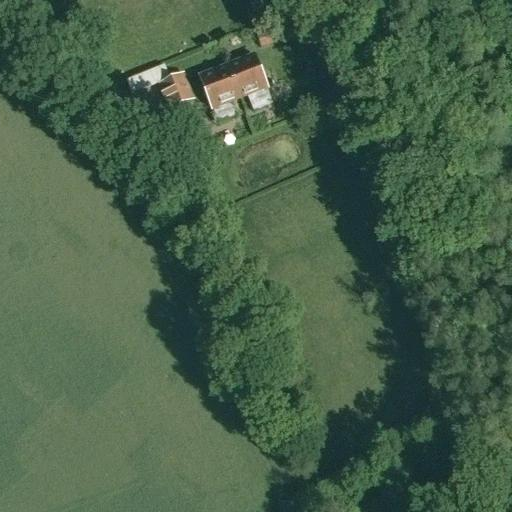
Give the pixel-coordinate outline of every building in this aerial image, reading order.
[(342,17),(355,10),(349,0),(333,0),(332,1),(342,17)] [(228,66),(240,98),(248,95),(254,111),(273,104),(267,88),(268,88),(256,56),(228,66)] [(232,101),(240,98),(228,66),(201,77),(213,108),(214,108),(219,124),(238,117),(232,101)] [(191,75),(165,85),(181,128),(201,120),(195,105),(201,102),(191,75)] [(214,198),(196,156),(172,167),(190,208),(214,198)]
